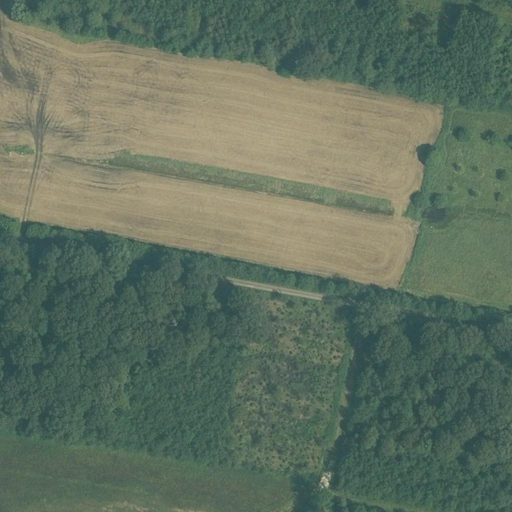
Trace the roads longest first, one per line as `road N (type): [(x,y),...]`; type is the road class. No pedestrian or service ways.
road 1 (track): [(0,236),(511,334)]
road 2 (track): [(408,511),(326,489),(366,306)]
